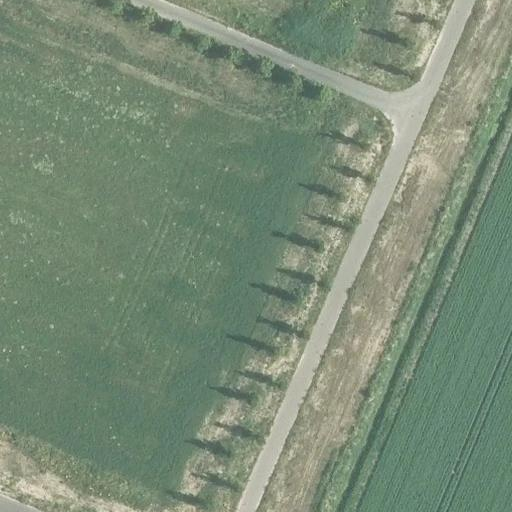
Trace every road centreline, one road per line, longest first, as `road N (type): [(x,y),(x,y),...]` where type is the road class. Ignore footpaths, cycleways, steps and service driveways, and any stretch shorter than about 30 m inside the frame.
road 1 (residential): [(408,115),(240,511)]
road 2 (residential): [(129,0),(408,115)]
road 3 (residential): [(459,0),(408,115)]
